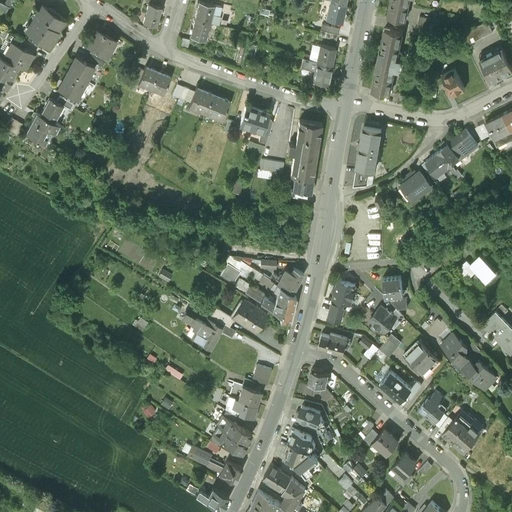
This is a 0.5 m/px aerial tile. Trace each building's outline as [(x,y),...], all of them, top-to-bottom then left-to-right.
[(214,3),(200,0),(199,0),(195,17),(210,21),(219,23),(221,15),(212,13),(214,3)] [(345,2),(334,0),(330,0),(327,17),(341,20),(345,2)] [(389,0),(387,14),(405,18),(409,0),(389,0)] [(10,6),(0,1),(0,8),(7,12),(10,6)] [(156,4),(148,2),(145,14),(146,15),(145,21),(156,24),(161,5),(156,4)] [(42,3),(37,10),(39,11),(30,24),(31,25),(27,32),(48,46),(59,31),(57,29),(65,19),(49,7),(42,3)] [(430,17),(420,14),(416,33),(426,35),(430,17)] [(210,21),(195,17),(190,35),(205,38),(210,21)] [(486,20),(461,33),(466,44),(493,30),(488,20),(486,20)] [(339,27),(322,23),(320,29),(338,33),(339,27)] [(385,26),(371,88),(390,92),(395,66),(399,67),(401,57),(397,56),(403,30),(385,26)] [(114,38),(96,29),(88,45),(93,47),(105,54),(114,38)] [(338,33),(320,29),(319,35),(336,39),(338,33)] [(33,52),(11,40),(3,56),(19,65),(25,68),(33,52)] [(335,46),(321,43),(317,60),(332,64),(335,46)] [(511,65),(502,46),(481,57),(491,78),(511,67),(511,65)] [(105,54),(93,47),(90,53),(93,54),(105,61),(108,55),(105,54)] [(3,56),(0,54),(0,74),(2,76),(3,73),(12,78),(19,65),(3,56)] [(105,61),(93,54),(90,59),(102,66),(105,61)] [(94,64),(76,55),(68,71),(84,79),(86,80),(94,64)] [(317,60),(303,56),(302,61),(300,65),(315,69),(314,78),(328,81),(332,64),(317,60)] [(157,70),(145,65),(143,68),(139,79),(138,82),(151,87),(157,70)] [(143,68),(137,66),(132,77),(139,79),(143,68)] [(454,66),(442,72),(452,93),(458,91),(465,87),(454,66)] [(170,75),(157,70),(151,87),(163,92),(170,75)] [(84,79),(68,71),(59,88),(70,94),(76,97),(80,91),(78,89),(84,79)] [(183,85),(177,83),(173,93),(179,96),(183,85)] [(189,88),(183,85),(179,96),(185,98),(189,88)] [(213,93),(196,86),(189,103),(199,107),(198,109),(205,112),(206,110),(213,93)] [(229,99),(213,93),(206,110),(215,114),(214,116),(221,119),(229,99)] [(76,97),(70,94),(67,99),(73,103),(78,105),(81,99),(76,97)] [(67,99),(59,95),(56,100),(63,104),(70,108),(73,103),(67,99)] [(56,100),(49,97),(40,113),(54,121),(63,104),(56,100)] [(269,111),(246,104),(240,123),(249,125),(250,122),(264,127),(263,130),(269,111)] [(511,105),(502,110),(509,127),(511,125),(511,105)] [(502,110),(485,118),(494,135),(509,127),(502,110)] [(40,113),(36,111),(25,132),(38,138),(39,137),(46,140),(52,129),(56,131),(60,124),(54,121),(40,113)] [(23,124),(12,116),(4,127),(16,134),(23,124)] [(234,119),(228,117),(225,129),(230,130),(234,119)] [(322,122),(299,119),(298,125),(300,126),(293,168),(291,168),(290,174),(294,175),(313,177),(322,122)] [(364,124),(361,139),(359,150),(359,151),(357,165),(370,167),(375,168),(378,152),(380,144),(379,144),(382,127),(364,124)] [(459,155),(455,158),(456,159),(478,142),(466,127),(448,141),(459,155)] [(448,141),(437,150),(448,164),(451,161),(455,158),(459,155),(448,141)] [(437,150),(426,158),(440,176),(445,172),(442,169),(448,164),(437,150)] [(284,161),(261,158),(260,169),(282,172),(284,161)] [(451,161),(448,164),(453,170),(458,176),(462,173),(458,167),(456,168),(451,161)] [(370,167),(357,165),(353,184),(366,183),(370,167)] [(420,170),(403,183),(413,196),(430,183),(420,170)] [(313,177),(294,175),(292,188),(296,189),(308,191),(311,191),(313,177)] [(241,192),(243,180),(233,179),(232,191),(241,192)] [(479,252),(470,262),(466,258),(457,268),(468,278),(476,269),(486,279),(496,268),(479,252)] [(277,260),(261,259),(261,267),(277,268),(277,260)] [(240,271),(227,262),(220,274),(233,282),(240,271)] [(291,272),(286,268),(277,283),(292,293),(303,272),(294,267),(291,272)] [(401,274),(383,277),(385,295),(403,293),(401,274)] [(355,284),(338,279),(328,317),(340,320),(345,301),(350,302),(355,284)] [(277,283),(274,282),(271,287),(278,291),(274,302),(273,309),(281,314),(280,317),(290,320),(290,319),(290,320),(296,296),(277,283)] [(404,299),(392,300),(399,307),(408,306),(407,296),(404,297),(404,299)] [(274,302),(268,298),(264,303),(273,309),(274,302)] [(255,306),(244,299),(233,316),(255,331),(267,314),(259,309),(258,309),(254,307),(255,306)] [(381,304),(370,318),(385,330),(395,317),(391,313),(392,312),(386,307),(385,308),(381,304)] [(502,304),(482,324),(501,342),(502,340),(511,349),(511,347),(511,330),(500,318),(508,310),(502,304)] [(404,315),(396,307),(392,312),(391,313),(395,317),(400,321),(404,315)] [(195,313),(187,308),(183,316),(191,321),(196,313),(195,313)] [(208,315),(197,309),(195,313),(196,313),(191,321),(191,322),(194,323),(193,326),(196,329),(192,337),(210,347),(220,329),(222,326),(209,318),(207,317),(208,315)] [(221,321),(211,315),(209,318),(219,324),(221,321)] [(234,329),(221,321),(219,324),(222,326),(220,329),(230,335),(234,329)] [(466,343),(454,331),(441,344),(455,357),(462,364),(469,356),(463,350),(466,348),(466,343)] [(347,336),(331,332),(330,335),(322,333),(321,338),(319,345),(343,352),(345,345),(349,346),(351,339),(347,338),(347,336)] [(372,343),(364,336),(360,341),(368,348),(372,343)] [(387,337),(379,347),(388,355),(396,345),(387,337)] [(438,358),(418,338),(403,354),(423,373),(438,358)] [(475,362),(469,356),(462,364),(468,369),(468,370),(484,386),(496,374),(480,358),(478,358),(475,362)] [(462,364),(455,357),(451,361),(457,368),(462,364)] [(168,362),(165,367),(180,377),(183,372),(168,362)] [(271,367),(258,363),(253,379),(266,383),(271,367)] [(468,369),(462,364),(457,368),(464,374),(468,370),(468,369)] [(322,368),(314,367),(311,369),(308,381),(326,385),(329,372),(321,371),(322,368)] [(411,386),(391,369),(381,382),(401,399),(411,386)] [(256,380),(245,376),(243,383),(254,387),(256,380)] [(254,387),(243,383),(238,398),(256,404),(261,389),(254,387)] [(436,387),(430,395),(428,394),(418,407),(424,413),(426,411),(435,419),(443,408),(447,404),(441,399),(445,394),(436,387)] [(238,398),(235,397),(232,406),(240,408),(239,412),(239,413),(239,411),(247,414),(246,415),(255,418),(257,410),(254,409),(256,404),(238,398)] [(320,412),(320,410),(310,406),(306,406),(302,404),(298,416),(309,420),(320,425),(320,424),(322,419),(320,412)] [(445,428),(443,430),(465,447),(481,427),(480,426),(483,422),(462,406),(454,416),(445,428)] [(443,408),(435,419),(440,422),(448,412),(443,408)] [(236,415),(226,409),(223,414),(232,421),(236,415)] [(440,422),(439,424),(445,428),(454,416),(449,412),(448,412),(440,422)] [(232,421),(223,414),(216,423),(218,425),(245,442),(251,433),(232,421)] [(369,419),(362,429),(367,432),(374,423),(369,419)] [(320,425),(309,420),(307,426),(315,429),(318,434),(323,431),(322,429),(323,428),(322,428),(320,424),(320,425)] [(245,442),(218,425),(212,434),(223,441),(241,453),(247,443),(245,442)] [(372,426),(364,436),(372,442),(374,440),(373,439),(379,432),(372,426)] [(399,438),(384,426),(379,432),(373,439),(374,440),(388,451),(399,438)] [(289,441),(292,441),(310,448),(312,451),(315,444),(311,434),(292,427),(289,434),(291,435),(289,441)] [(223,441),(212,434),(209,439),(210,440),(219,446),(223,441)] [(219,446),(210,440),(206,446),(215,452),(219,446)] [(310,448),(292,441),(286,456),(292,459),(291,462),(296,464),(297,463),(300,467),(306,475),(308,474),(314,469),(310,464),(318,458),(312,451),(310,448)] [(242,466),(227,459),(223,467),(219,465),(220,463),(210,458),(211,454),(193,445),(188,455),(200,461),(200,462),(206,465),(220,472),(220,473),(236,481),(242,466)] [(406,449),(393,464),(398,468),(394,473),(400,479),(409,469),(410,468),(413,464),(417,458),(406,449)] [(428,457),(420,466),(424,470),(433,461),(428,457)] [(280,469),(271,463),(263,479),(282,490),(290,477),(281,471),(281,469),(280,469)] [(294,472),(284,464),(280,469),(281,469),(281,471),(290,477),(292,475),(294,472)] [(360,472),(353,465),(349,469),(356,476),(358,474),(360,477),(363,475),(360,472)] [(300,467),(295,473),(309,485),(313,480),(308,474),(306,475),(300,467)] [(409,469),(400,479),(405,482),(414,472),(410,468),(409,469)] [(345,472),(339,479),(346,486),(353,480),(345,472)] [(307,487),(292,475),(290,477),(282,490),(286,492),(281,502),(284,504),(292,509),(298,500),(303,490),(305,491),(307,487)] [(202,486),(196,495),(206,501),(209,495),(202,492),(204,488),(202,486)] [(386,486),(379,493),(387,501),(394,494),(386,486)] [(229,496),(213,487),(209,495),(206,501),(222,509),(229,496)] [(284,504),(281,502),(258,489),(248,510),(249,508),(255,511),(288,511),(290,511),(283,507),(284,504)] [(367,498),(358,489),(354,494),(362,502),(367,498)] [(300,507),(299,508),(304,511),(309,503),(313,496),(308,493),(302,502),(300,507)] [(379,493),(370,502),(378,510),(384,504),(387,501),(379,493)] [(348,494),(344,498),(350,505),(355,501),(348,494)] [(319,500),(313,496),(309,503),(315,507),(319,500)] [(427,503),(425,501),(419,507),(422,509),(421,510),(420,511),(442,511),(446,508),(433,497),(427,503)] [(410,511),(415,505),(408,499),(406,501),(401,508),(406,511),(410,511)] [(406,511),(401,508),(391,500),(383,509),(386,511),(406,511)] [(370,502),(360,511),(376,511),(378,510),(370,502)]
